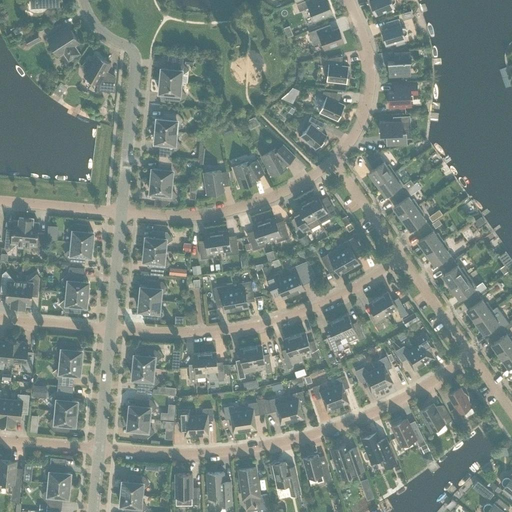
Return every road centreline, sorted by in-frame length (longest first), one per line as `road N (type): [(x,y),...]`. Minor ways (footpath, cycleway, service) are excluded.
road 1 (residential): [(98,448),(258,449),(366,418),(425,390),(471,355)]
road 2 (residential): [(110,331),(206,336),(282,322),(336,301),(401,258)]
road 3 (residential): [(121,212),(134,54),(96,27),(83,0)]
road 4 (residential): [(121,212),(236,208),(333,162)]
road 5 (residential): [(333,162),(354,135),(369,90),(364,40),(347,0)]
road 6 (residential): [(0,203),(121,212)]
